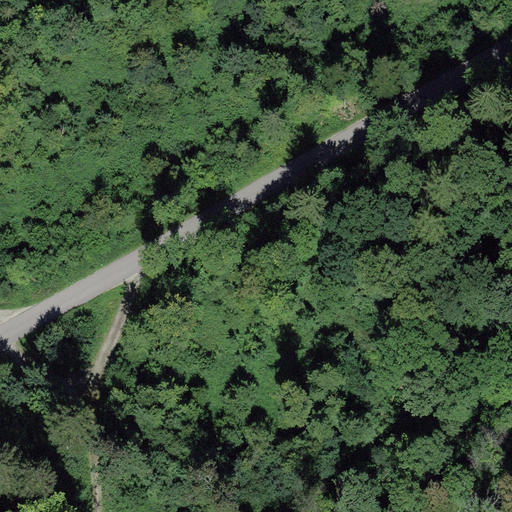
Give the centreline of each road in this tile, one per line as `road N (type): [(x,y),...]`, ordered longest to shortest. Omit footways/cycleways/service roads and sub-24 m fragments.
road 1 (unclassified): [(511,62),(0,344)]
road 2 (track): [(97,511),(91,394),(123,283)]
